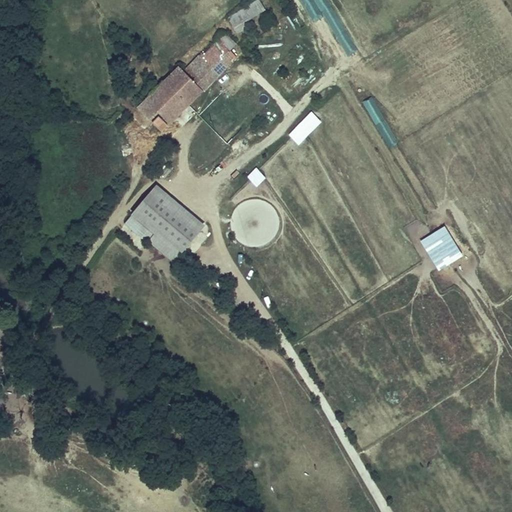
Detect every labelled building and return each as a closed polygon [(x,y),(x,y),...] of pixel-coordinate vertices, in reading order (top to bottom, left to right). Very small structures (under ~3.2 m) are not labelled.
[(261,0),(231,18),(239,32),(253,24),(251,20),(267,10),(261,0)] [(274,0),(268,0),(267,1),(274,12),(279,9),(274,0)] [(304,0),(325,41),(336,36),(317,0),(304,0)] [(181,67),(139,107),(163,131),(237,57),(226,45),(233,37),(228,32),(204,55),(202,53),(184,70),(181,67)] [(312,110),(288,134),(299,145),(323,121),(312,110)] [(233,148),(220,161),(224,165),(237,152),(233,148)] [(257,166),(247,176),(258,186),(268,177),(257,166)] [(151,192),(132,213),(179,254),(198,232),(151,192)] [(132,213),(124,222),(171,263),(179,254),(132,213)] [(448,225),(422,238),(437,270),(463,257),(448,225)]
